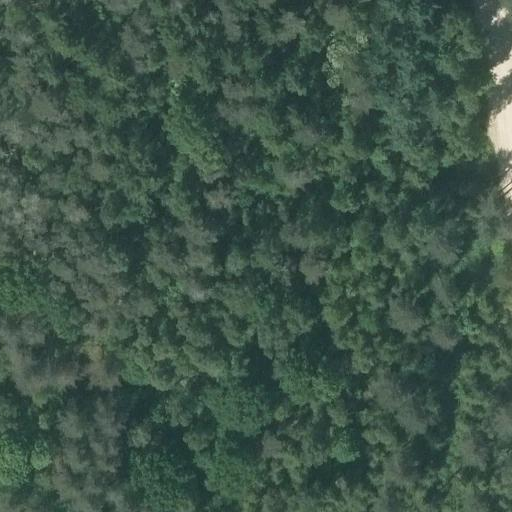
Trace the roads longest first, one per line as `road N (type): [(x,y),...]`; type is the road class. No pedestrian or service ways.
road 1 (track): [(158,511),(0,410)]
road 2 (track): [(511,151),(486,0)]
